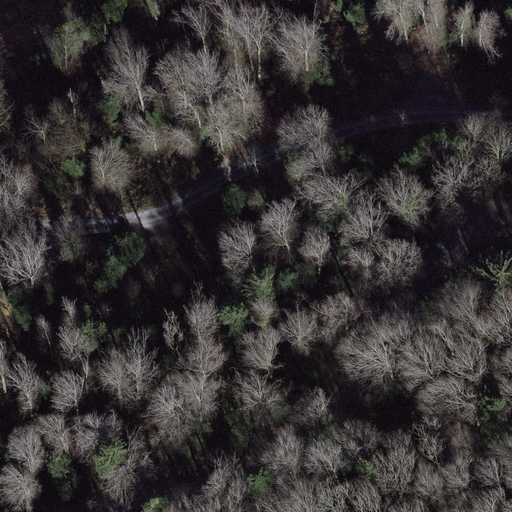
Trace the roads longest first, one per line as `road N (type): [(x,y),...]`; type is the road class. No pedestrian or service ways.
road 1 (track): [(511,115),(394,118),(323,134),(252,158),(190,201),(48,235),(0,262)]
road 2 (track): [(511,217),(461,233),(310,426),(281,451),(208,490),(128,511)]
